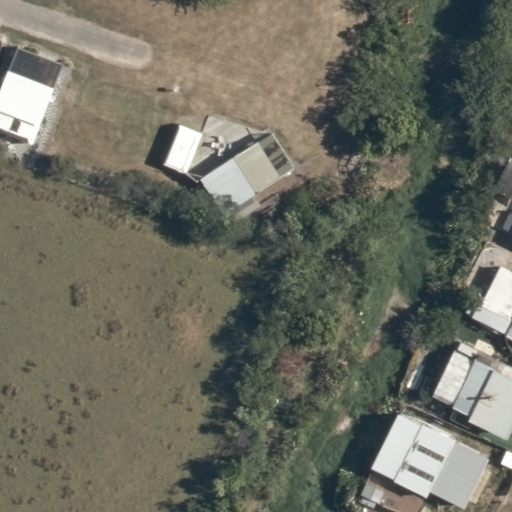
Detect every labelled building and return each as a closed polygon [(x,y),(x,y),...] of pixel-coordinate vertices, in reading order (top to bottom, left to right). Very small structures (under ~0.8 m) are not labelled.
[(511,2),(501,30),(511,34),(511,2)] [(51,81),(0,62),(0,134),(28,144),(51,81)] [(511,108),(498,143),(511,149),(511,108)] [(288,166),(264,129),(195,172),(219,209),(288,166)] [(511,161),(495,153),(473,200),(511,218),(511,230),(508,240),(511,241),(511,161)] [(511,254),(490,244),(455,317),(511,343),(511,254)] [(511,410),(511,375),(446,341),(418,394),(498,437),(511,410)] [(485,451),(389,409),(365,464),(462,506),(485,451)]
